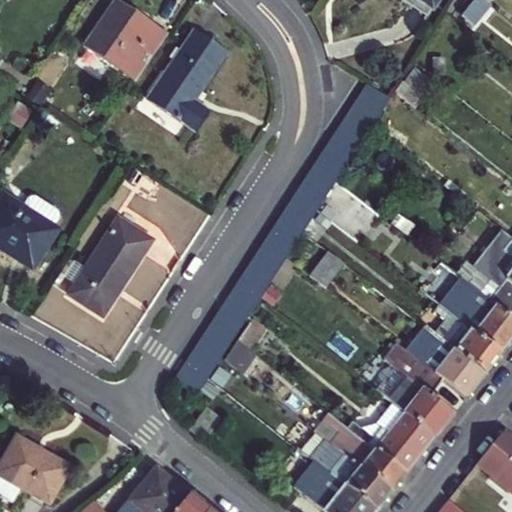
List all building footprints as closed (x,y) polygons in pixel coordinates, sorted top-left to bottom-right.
[(115,0),(113,0),(111,4),(138,23),(142,18),(115,0)] [(488,0),(476,0),(466,14),(478,24),(494,4),(488,0)] [(86,39),(138,76),(166,35),(142,18),(138,23),(111,4),(86,39)] [(197,30),(149,100),(195,131),(209,110),(196,101),(230,53),(197,30)] [(366,86),(355,102),(378,117),(389,101),(366,86)] [(418,91),(410,101),(431,117),(438,107),(418,91)] [(355,102),(347,116),(370,131),(378,117),(355,102)] [(347,116),(338,129),(361,144),(370,131),(347,116)] [(338,129),(329,142),(352,157),(361,144),(338,129)] [(329,142),(321,155),(344,170),(352,157),(329,142)] [(344,170),(321,155),(313,168),(336,183),(344,170)] [(313,168),(304,180),(327,195),(336,183),(313,168)] [(304,180),(297,192),(320,207),(327,195),(304,180)] [(320,207),(297,192),(289,204),(312,219),(320,207)] [(5,196),(0,203),(0,247),(34,268),(59,229),(5,196)] [(289,204),(281,217),(304,232),(312,219),(289,204)] [(281,217),(272,229),(295,244),(304,232),(281,217)] [(115,223),(70,294),(104,315),(149,244),(115,223)] [(272,229),(264,242),(287,257),(295,244),(272,229)] [(498,288),(505,279),(511,269),(511,238),(501,230),(472,267),(498,288)] [(287,257),(264,242),(256,254),(279,269),(287,257)] [(256,254),(248,266),(271,281),(279,269),(256,254)] [(325,258),(310,277),(324,288),(339,269),(325,258)] [(248,266),(240,280),(262,294),(271,281),(248,266)] [(472,331),(473,332),(494,306),(488,301),(460,278),(438,306),(472,331)] [(511,284),(505,279),(498,288),(488,301),(494,306),(511,320),(511,284)] [(240,280),(231,293),(254,307),(262,294),(240,280)] [(231,293),(223,305),(246,320),(254,307),(231,293)] [(223,305),(215,317),(238,332),(246,320),(223,305)] [(455,351),(472,331),(438,306),(434,312),(444,320),(432,334),(453,350),(455,351)] [(511,320),(494,306),(473,332),(499,353),(511,339),(511,337),(511,320)] [(215,317),(207,329),(230,344),(238,332),(215,317)] [(251,325),(237,343),(252,354),(265,337),(251,325)] [(434,374),(453,350),(432,334),(424,327),(405,352),(434,374)] [(207,329),(198,342),(221,357),(230,344),(207,329)] [(473,332),(472,331),(455,351),(483,373),(492,363),(499,353),(473,332)] [(221,357),(198,342),(190,355),(213,370),(221,357)] [(252,354),(237,343),(224,360),(239,372),(252,354)] [(422,390),(429,395),(441,380),(434,374),(405,352),(399,347),(387,362),(396,369),(422,390)] [(455,351),(453,350),(434,374),(441,380),(464,398),(474,386),(483,373),(455,351)] [(213,370),(190,355),(182,367),(205,382),(213,370)] [(197,394),(205,382),(182,367),(174,379),(197,394)] [(403,414),(422,390),(396,369),(377,394),(393,407),(403,414)] [(429,395),(422,390),(403,414),(433,437),(443,424),(452,413),(429,395)] [(348,431),(373,451),(403,414),(393,407),(377,428),(361,432),(353,426),(348,431)] [(206,408),(188,430),(199,439),(217,417),(206,408)] [(433,437),(403,414),(373,451),(403,475),(418,455),(433,437)] [(329,444),(359,468),(373,451),(348,431),(327,415),(323,420),(339,432),(329,444)] [(314,432),(316,433),(329,444),(339,432),(323,420),(314,432)] [(511,440),(501,431),(475,465),(489,476),(487,478),(506,494),(508,491),(511,494),(511,440)] [(344,486),(359,468),(329,444),(316,433),(301,452),(313,462),(344,486)] [(0,462),(0,475),(18,486),(51,505),(71,469),(15,437),(0,462)] [(403,475),(373,451),(359,468),(389,492),(397,482),(403,475)] [(321,511),(322,511),(344,486),(313,462),(292,488),(321,511)] [(155,467),(149,475),(164,487),(170,479),(155,467)] [(389,492),(359,468),(344,486),(374,511),(382,500),(389,492)] [(0,495),(10,501),(18,486),(0,475),(0,495)] [(164,487),(149,475),(118,511),(174,511),(189,494),(174,482),(170,479),(164,487)] [(372,511),(374,511),(344,486),(322,511),(372,511)] [(174,511),(207,511),(209,510),(198,502),(189,494),(174,511)] [(461,511),(447,500),(437,511),(461,511)] [(83,511),(103,511),(94,503),(83,511)]
